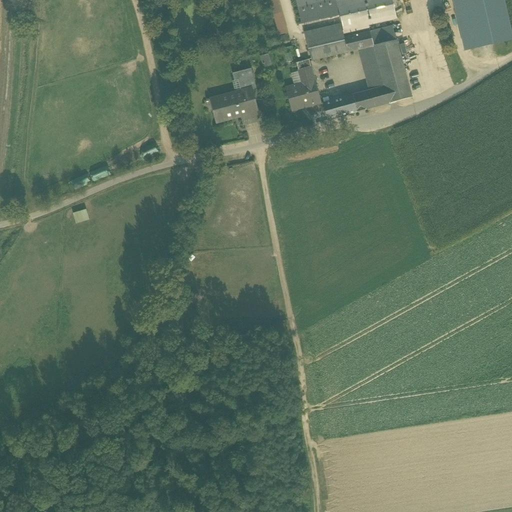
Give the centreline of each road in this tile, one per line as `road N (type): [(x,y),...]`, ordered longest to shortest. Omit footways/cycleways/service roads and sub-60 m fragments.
road 1 (unclassified): [(511,57),(436,103),(131,175),(0,224)]
road 2 (track): [(256,145),(294,333),(314,511)]
